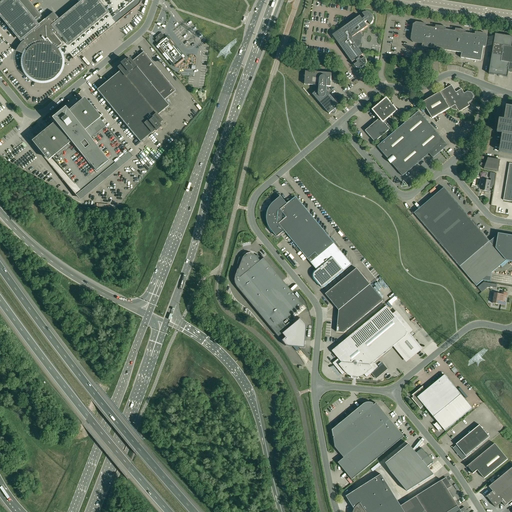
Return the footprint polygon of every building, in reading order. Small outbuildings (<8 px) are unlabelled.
[(0,0),(0,15),(21,41),(21,40),(22,38),(29,46),(29,48),(28,49),(27,50),(27,51),(26,52),(25,53),(24,55),(24,57),(23,59),(23,61),(23,63),(23,64),(23,66),(24,68),(24,70),(25,72),(26,73),(27,75),(29,76),(30,78),(31,79),(32,79),(33,80),(35,81),(37,81),(39,82),(41,82),(42,82),(44,82),(46,82),(48,81),(50,81),(52,80),(53,79),(55,78),(56,76),(57,76),(58,75),(58,74),(59,73),(60,72),(61,70),(61,69),(61,68),(62,67),(62,66),(62,64),(62,62),(62,61),(62,59),(62,58),(61,57),(69,54),(73,59),(138,5),(139,5),(139,4),(140,3),(140,2),(141,1),(141,0),(140,0),(84,0),(60,20),(53,12),(42,21),(39,18),(41,16),(27,0),(0,0)] [(368,21),(370,25),(372,23),(373,21),(373,19),(373,17),(372,15),(371,13),(369,12),(366,12),(364,13),(362,14),(365,17),(362,19),(360,16),(340,30),(342,32),(339,34),(339,38),(341,41),(338,43),(352,62),(356,60),(358,62),(354,65),(356,67),(357,68),(360,68),(362,68),(364,67),(365,65),(366,63),(367,61),(366,59),(365,57),(361,60),(359,57),(363,55),(357,46),(360,44),(361,36),(359,33),(368,26),(365,23),(368,21)] [(455,31),(446,30),(446,27),(436,25),(435,28),(426,26),(426,24),(416,22),(413,24),(411,39),(413,42),(423,44),(422,46),(462,53),(461,58),(481,61),(483,46),(486,47),(488,36),(485,33),(475,32),(475,34),(465,33),(466,30),(455,29),(455,31)] [(156,39),(155,41),(157,43),(158,45),(157,45),(158,46),(157,46),(159,48),(159,47),(165,54),(164,54),(168,59),(168,58),(169,59),(171,62),(174,65),(174,66),(175,66),(175,65),(182,59),(182,60),(183,59),(184,59),(183,58),(166,38),(166,39),(164,37),(161,33),(155,38),(156,39)] [(498,75),(498,76),(499,76),(499,75),(503,76),(507,77),(508,71),(511,71),(511,36),(495,34),(489,74),(494,75),(498,75)] [(118,68),(120,71),(97,90),(140,142),(152,133),(155,130),(156,131),(160,127),(158,124),(162,121),(157,115),(169,106),(164,100),(175,91),(143,52),(132,61),(129,58),(126,61),(125,60),(121,64),(121,65),(118,68)] [(304,83),(305,83),(305,84),(319,86),(319,90),(317,90),(313,94),(329,114),(330,113),(331,114),(332,114),(333,114),(334,114),(335,113),(336,113),(336,112),(336,111),(336,110),(335,109),(339,105),(327,92),(326,92),(326,91),(328,91),(328,87),(327,87),(327,86),(330,86),(332,73),(306,71),(305,77),(304,77),(303,77),(302,78),(302,79),(302,80),(302,81),(302,82),(303,82),(303,83),(304,83)] [(432,118),(451,107),(452,109),(456,110),(458,109),(459,112),(470,106),(468,103),(473,100),(474,96),(472,92),(467,91),(464,93),(462,89),(456,92),(452,85),(423,102),(432,118)] [(33,140),(35,142),(33,144),(76,196),(99,177),(100,179),(114,168),(113,166),(129,153),(110,129),(108,130),(99,119),(100,118),(84,98),(68,111),(67,111),(66,112),(63,115),(62,114),(57,117),(59,119),(55,122),(55,121),(54,122),(54,123),(33,140)] [(387,98),(373,110),(380,118),(365,131),(375,142),(393,126),(387,119),(397,111),(393,106),(394,105),(394,104),(393,103),(392,103),(391,103),(387,98)] [(511,106),(506,106),(504,119),(500,119),(497,132),(502,133),(499,151),(511,153),(511,106)] [(433,158),(448,145),(419,111),(377,147),(403,176),(429,153),(433,158)] [(484,169),(498,171),(500,160),(488,158),(484,169)] [(489,193),(489,192),(490,185),(493,186),(494,179),(495,179),(496,174),(491,173),(490,178),(491,178),(491,180),(486,180),(486,182),(482,181),(481,188),(484,189),(484,191),(485,191),(485,192),(489,193)] [(490,241),(444,187),(414,213),(476,286),(483,280),(490,282),(492,273),(506,260),(511,261),(511,235),(498,233),(498,234),(490,241)] [(270,229),(271,230),(277,237),(284,231),(308,259),(315,252),(319,256),(334,243),(296,197),(287,204),(281,196),(273,203),(272,204),(271,205),(271,206),(270,207),(269,208),(268,210),(268,211),(267,212),(267,213),(267,214),(267,215),(267,216),(267,217),(267,218),(267,219),(267,220),(267,221),(267,222),(267,223),(268,224),(268,225),(269,226),(269,227),(270,228),(270,229)] [(315,252),(308,259),(317,270),(315,272),(315,273),(314,274),(314,276),(314,278),(315,279),(321,287),(322,287),(324,287),(324,288),(352,264),(334,243),(319,256),(315,252)] [(287,317),(302,305),(266,262),(265,263),(257,255),(256,256),(254,255),(252,254),(250,253),(246,254),(244,255),(243,257),(242,258),(239,257),(234,276),(235,276),(234,280),(235,283),(237,287),(278,337),(282,334),(285,337),(281,341),(286,346),(305,348),(307,326),(301,318),(288,328),(285,325),(290,320),(287,317)] [(357,268),(326,294),(339,310),(343,307),(347,312),(338,319),(337,332),(344,333),(383,300),(357,268)] [(497,285),(484,282),(478,287),(482,292),(487,288),(490,288),(490,287),(496,288),(497,285)] [(494,293),(493,303),(506,305),(506,302),(504,302),(505,298),(507,298),(508,293),(502,292),(501,294),(494,293)] [(422,349),(406,329),(387,306),(332,351),(338,358),(333,363),(343,375),(346,373),(348,375),(351,377),(355,377),(358,377),(362,376),(365,374),(367,377),(372,373),(377,378),(388,369),(383,364),(379,367),(374,362),(397,343),(410,359),(422,349)] [(473,408),(461,394),(445,375),(425,391),(422,387),(413,395),(413,399),(420,408),(424,405),(438,422),(434,425),(439,431),(442,428),(445,431),(473,408)] [(374,404),(373,403),(372,403),(371,403),(370,402),(369,402),(368,402),(367,403),(366,403),(365,403),(365,404),(364,404),(363,404),(351,415),(351,416),(350,417),(350,416),(347,418),(332,430),(333,437),(334,437),(334,438),(335,447),(344,458),(338,463),(352,480),(404,437),(376,403),(374,405),(373,404),(374,404)] [(490,437),(480,425),(456,444),(457,445),(453,448),(463,460),(471,454),(470,453),(490,437)] [(508,459),(501,451),(495,443),(468,466),(474,473),(477,470),(484,479),(508,459)] [(398,480),(428,455),(427,454),(422,448),(416,453),(409,444),(386,463),(392,472),(398,480)] [(428,455),(398,480),(407,492),(434,475),(428,467),(434,462),(429,456),(428,455)] [(379,463),(371,469),(373,471),(381,465),(379,463)] [(491,502),(511,484),(511,467),(489,487),(493,491),(487,496),(491,502)] [(381,474),(346,496),(354,509),(354,510),(353,511),(352,511),(404,511),(401,506),(381,474)] [(448,511),(458,506),(447,489),(452,486),(446,477),(401,506),(404,511),(423,511),(425,511),(448,511)] [(511,484),(491,502),(496,507),(502,502),(505,506),(511,500),(511,484)]
